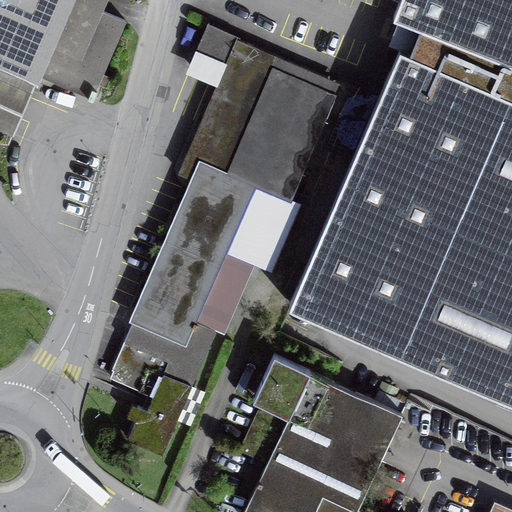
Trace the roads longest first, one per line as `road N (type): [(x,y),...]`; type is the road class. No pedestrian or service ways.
road 1 (residential): [(32,419),(88,289),(158,0)]
road 2 (unknown): [(511,419),(320,337)]
